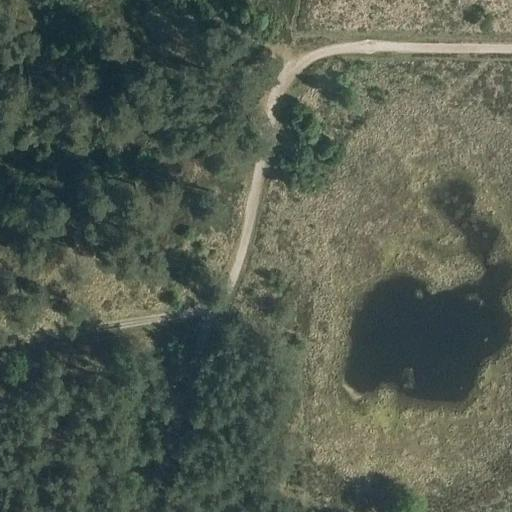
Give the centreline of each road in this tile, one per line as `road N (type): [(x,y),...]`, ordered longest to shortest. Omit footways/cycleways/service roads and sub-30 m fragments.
road 1 (track): [(511,48),(330,47),(299,60),(279,84),(238,261),(211,310)]
road 2 (track): [(211,310),(0,341)]
